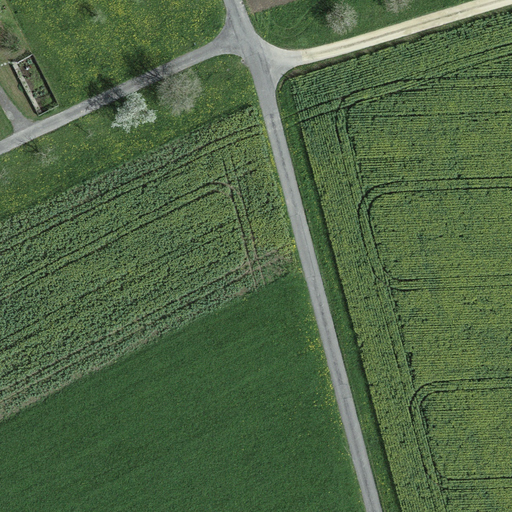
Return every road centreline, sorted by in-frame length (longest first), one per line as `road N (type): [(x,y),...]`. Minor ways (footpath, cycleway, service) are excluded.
road 1 (unclassified): [(244,37),(337,329),(378,511)]
road 2 (unclassified): [(244,37),(0,156)]
road 3 (track): [(419,0),(244,37)]
